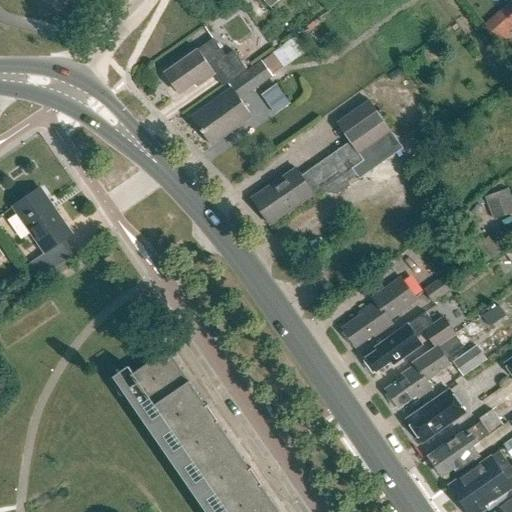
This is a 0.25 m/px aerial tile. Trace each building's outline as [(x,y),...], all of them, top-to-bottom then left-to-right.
[(381,0),(369,10),(379,22),(397,6),(391,0),(381,0)] [(511,0),(498,12),(511,27),(511,0)] [(288,65),(306,52),(296,39),(278,52),(288,65)] [(214,40),(166,74),(173,85),(173,88),(176,93),(179,93),(180,95),(200,82),(202,85),(215,75),(224,87),(247,71),(234,52),(226,58),(214,40)] [(263,62),(229,86),(239,100),(273,76),(263,62)] [(228,100),(231,97),(229,94),(193,119),(210,143),(225,133),(227,136),(245,123),(228,100)] [(302,178),(297,170),(253,200),(271,226),(322,191),(323,193),(338,196),(351,187),(348,183),(358,177),(353,170),(364,162),(359,154),(391,132),(370,103),(338,126),(350,144),(302,178)] [(487,196),(495,218),(511,212),(511,192),(510,187),(487,196)] [(72,235),(41,189),(14,208),(45,254),(72,235)] [(502,251),(491,235),(474,248),(485,263),(502,251)] [(424,289),(433,301),(452,287),(443,276),(424,289)] [(363,313),(362,317),(344,329),(357,348),(375,335),(378,336),(395,324),(392,321),(419,301),(404,279),(376,298),(379,302),(363,313)] [(484,316),(492,326),(511,311),(511,307),(508,303),(503,306),(501,304),(484,316)] [(379,351),(365,360),(375,374),(393,362),(395,365),(424,345),(418,338),(429,330),(441,346),(457,334),(437,305),(377,348),(379,351)] [(405,377),(387,391),(400,409),(419,396),(421,398),(434,388),(429,380),(452,364),(448,358),(465,346),(457,334),(416,363),(418,365),(404,376),(405,377)] [(478,346),(454,363),(465,377),(488,361),(478,346)] [(131,377),(224,511),(279,511),(169,351),(131,377)] [(409,421),(424,443),(467,413),(452,391),(409,421)] [(481,422),(429,457),(442,477),(454,468),(456,472),(478,456),(472,448),(503,426),(492,410),(479,419),(481,422)] [(511,467),(505,457),(504,458),(501,454),(451,487),(467,511),(486,511),(488,511),(487,510),(511,492),(511,467)] [(511,511),(511,502),(497,511),(511,511)]
